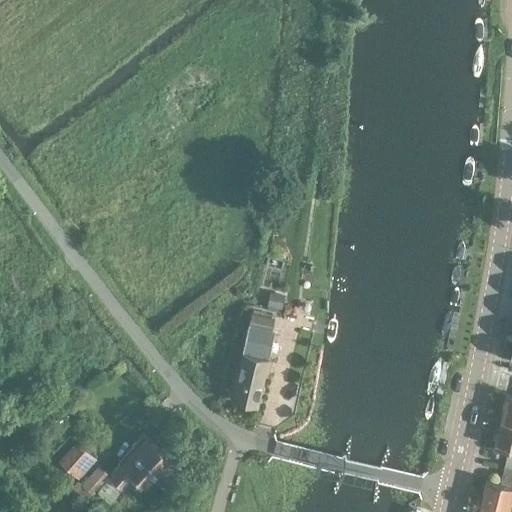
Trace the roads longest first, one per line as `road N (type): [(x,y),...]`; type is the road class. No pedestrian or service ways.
road 1 (unclassified): [(0,157),(183,390),(240,438),(269,447)]
road 2 (tertiary): [(450,492),(503,250),(511,126)]
road 3 (unclassified): [(450,492),(269,447)]
